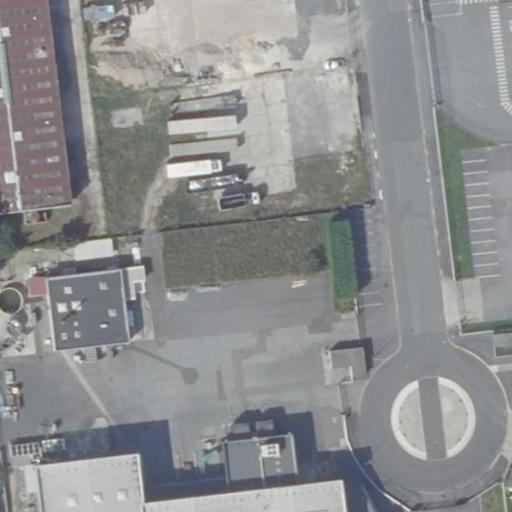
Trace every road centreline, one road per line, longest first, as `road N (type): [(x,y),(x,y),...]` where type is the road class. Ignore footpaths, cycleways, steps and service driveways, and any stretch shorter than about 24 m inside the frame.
road 1 (unclassified): [(433,415),(382,0)]
road 2 (unknown): [(386,30),(511,106)]
